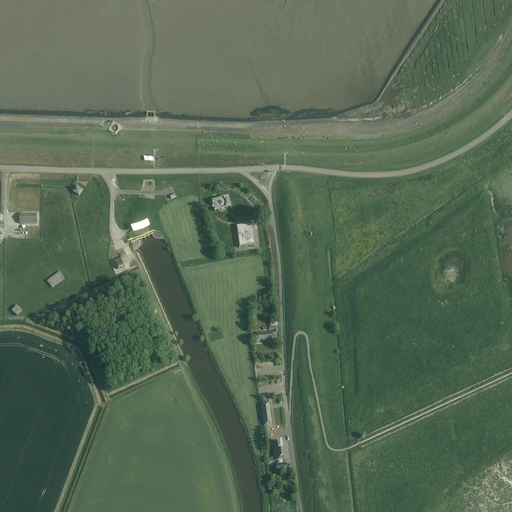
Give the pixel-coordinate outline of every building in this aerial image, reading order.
[(116,135),(121,127),(113,122),(109,130),(116,135)] [(82,189),(76,185),(72,192),(78,196),(82,189)] [(228,197),(212,202),(215,212),(231,207),(228,197)] [(19,224),(36,224),(36,214),(19,214),(19,224)] [(148,219),(147,219),(146,219),(133,225),(132,226),(131,226),(131,227),(133,232),(134,232),(150,226),(150,225),(148,220),(148,219)] [(237,232),(235,232),(236,240),(238,240),(239,247),(256,245),(253,223),(236,226),(237,232)] [(115,262),(118,270),(125,267),(122,259),(115,262)] [(65,279),(60,272),(47,281),(52,288),(65,279)] [(22,311),(17,306),(12,311),(17,316),(22,311)] [(265,340),(266,341),(273,341),(272,331),(256,333),(257,340),(263,340),(263,341),(265,340)] [(261,403),(264,426),(272,425),(269,402),(261,403)] [(276,465),(277,471),(287,470),(287,464),(286,464),(286,460),(290,459),(287,441),(281,442),(278,442),(278,443),(272,443),(274,461),(278,461),(279,465),(276,465)]
